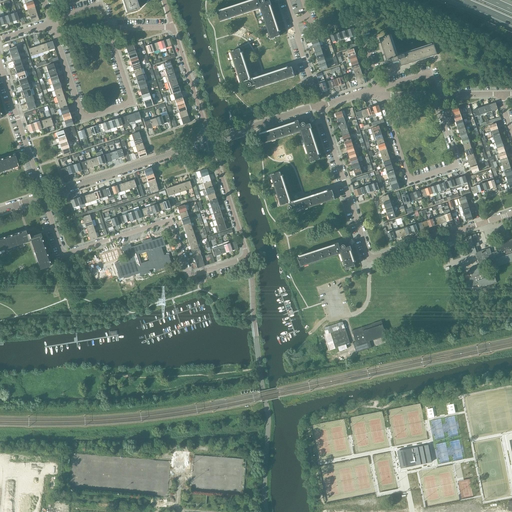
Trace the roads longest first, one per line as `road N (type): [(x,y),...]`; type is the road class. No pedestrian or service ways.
road 1 (residential): [(209,141),(247,257),(189,274),(170,220),(65,254),(42,196)]
road 2 (residential): [(377,88),(410,180),(457,164),(434,93)]
road 3 (residential): [(56,32),(84,118),(132,103),(107,28)]
road 4 (unclassified): [(42,196),(209,141)]
road 5 (unclassified): [(369,257),(319,105)]
road 6 (residential): [(369,257),(511,212)]
road 7 (residential): [(42,196),(0,66)]
